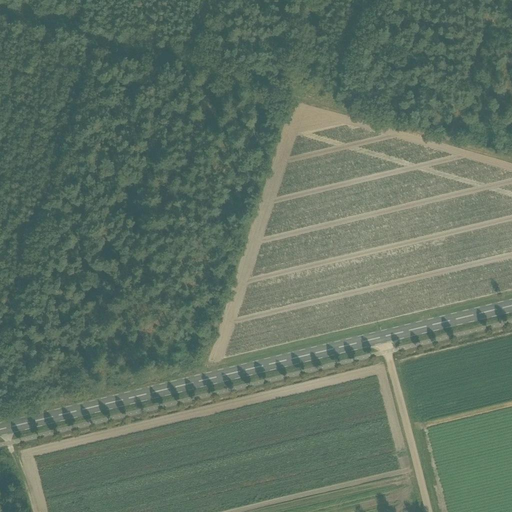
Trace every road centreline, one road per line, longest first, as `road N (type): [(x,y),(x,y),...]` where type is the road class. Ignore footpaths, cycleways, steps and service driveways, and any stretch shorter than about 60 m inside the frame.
road 1 (track): [(0,9),(511,163)]
road 2 (tertiary): [(0,430),(383,337)]
road 3 (unclassified): [(428,511),(383,337)]
road 4 (track): [(448,143),(497,0)]
road 5 (tertiary): [(383,337),(511,306)]
